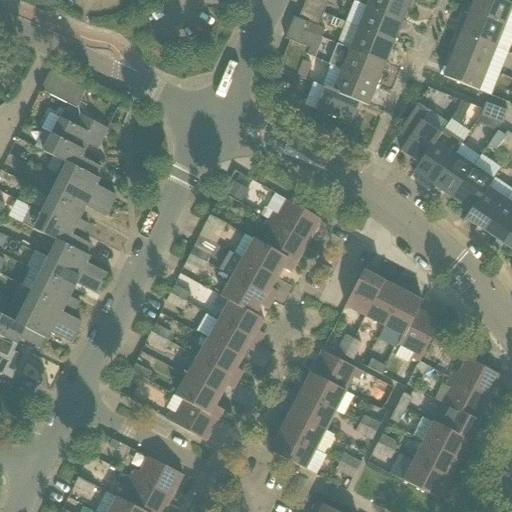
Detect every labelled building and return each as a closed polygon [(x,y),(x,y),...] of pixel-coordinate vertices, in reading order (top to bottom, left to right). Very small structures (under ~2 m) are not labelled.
[(403,21),(411,0),(354,0),(354,1),(368,7),(403,21)] [(474,0),(469,13),(503,27),(511,5),(500,0),(474,0)] [(403,21),(368,7),(359,28),(394,43),(403,21)] [(494,48),(503,27),(469,13),(460,35),(494,48)] [(305,32),(308,23),(298,20),(298,19),(294,17),(294,18),(285,40),(290,42),(309,50),(306,56),(315,60),(323,40),(320,38),(305,32)] [(320,38),(324,29),(308,23),(305,32),(320,38)] [(337,44),(351,49),(386,64),(394,43),(359,28),(345,24),(337,44)] [(494,48),(460,35),(452,56),(486,69),(499,75),(508,54),(494,48)] [(285,54),(303,62),(304,62),(306,56),(309,50),(290,42),(285,54)] [(377,85),(386,64),(351,49),(342,71),(377,85)] [(285,72),(285,73),(297,78),(303,62),(285,54),(279,69),(279,70),(285,72)] [(486,69),(452,56),(444,76),(443,77),(477,91),(486,69)] [(311,64),(304,62),(303,62),(297,78),(300,79),(305,81),(311,64)] [(377,85),(342,71),(330,66),(321,87),(360,102),(360,103),(369,107),(377,85)] [(77,107),(80,102),(86,91),(50,72),(41,90),(77,108),(77,107)] [(285,73),(282,80),(297,86),(300,79),(297,78),(285,73)] [(351,124),(360,103),(360,102),(321,87),(311,83),(303,105),(351,124)] [(86,106),(80,102),(77,107),(84,111),(86,106)] [(476,123),(490,129),(495,121),(503,125),(508,112),(486,103),(483,109),(481,115),(476,123)] [(420,165),(442,134),(422,121),(428,111),(418,104),(397,136),(407,142),(400,152),(419,165),(420,165)] [(469,109),(459,106),(458,109),(452,119),(460,125),(469,109)] [(97,150),(108,129),(81,115),(79,118),(64,111),(52,136),(84,152),(88,145),(97,150)] [(414,173),(433,186),(455,155),(463,143),(445,130),(442,134),(420,165),(419,165),(414,173)] [(489,146),(495,150),(505,136),(499,132),(489,146)] [(505,136),(495,150),(508,158),(511,151),(511,135),(507,132),(505,136)] [(84,152),(52,136),(43,153),(66,164),(96,178),(101,168),(90,163),(89,164),(85,162),(86,162),(81,159),(84,152)] [(455,155),(433,186),(452,199),(474,168),(455,155)] [(111,206),(116,196),(105,191),(104,192),(101,191),(101,190),(96,188),(100,180),(96,178),(66,164),(58,180),(111,206)] [(471,211),(487,189),(492,181),(474,168),(452,199),(470,211),(471,211)] [(95,211),(106,217),(111,206),(58,180),(50,197),(83,213),(87,206),(92,209),(92,208),(96,210),(95,211)] [(248,191),(233,183),(227,194),(242,202),(248,191)] [(485,232),(506,202),(487,189),(471,211),(470,211),(465,219),(485,232)] [(80,220),(83,213),(50,197),(42,213),(75,230),(74,230),(84,235),(89,225),(80,220)] [(312,238),(322,221),(287,201),(279,216),(273,212),(272,213),(271,215),(312,238)] [(511,233),(511,205),(506,202),(485,232),(504,245),(511,233)] [(86,256),(86,255),(91,246),(72,236),(74,230),(75,230),(42,213),(32,208),(24,225),(57,242),(57,241),(86,256)] [(266,236),(302,256),(312,238),(271,215),(272,213),(266,210),(263,216),(269,219),(264,227),(269,230),(266,236)] [(228,225),(210,216),(206,224),(224,233),(228,225)] [(291,274),(302,256),(266,236),(261,244),(253,239),(244,235),(233,254),(242,259),(277,279),(283,269),(291,274)] [(49,258),(101,284),(107,274),(87,264),(90,257),(86,255),(86,256),(57,241),(57,242),(49,258)] [(194,247),(194,248),(190,255),(208,264),(212,256),(194,247)] [(190,255),(186,263),(204,272),(208,264),(190,255)] [(96,294),(101,284),(49,258),(40,274),(73,291),(77,285),(96,294)] [(242,259),(232,278),(273,301),(278,292),(272,289),(277,279),(242,259)] [(367,265),(345,307),(365,317),(383,282),(373,277),(377,270),(367,265)] [(73,291),(40,274),(32,291),(65,307),(65,308),(75,312),(80,303),(79,302),(78,303),(71,299),(70,298),(73,291)] [(268,310),(273,301),(232,278),(220,297),(228,302),(229,301),(256,316),(262,307),(268,310)] [(365,317),(384,327),(406,285),(397,281),(393,287),(383,282),(365,317)] [(406,285),(384,327),(405,337),(418,311),(423,302),(412,296),(415,290),(406,285)] [(192,295),(174,286),(170,294),(188,303),(192,295)] [(24,307),(77,334),(82,323),(71,318),(70,319),(66,318),(67,317),(62,314),(65,308),(65,307),(32,291),(24,307)] [(170,294),(167,302),(184,311),(188,303),(170,294)] [(218,320),(260,344),(265,335),(258,331),(265,321),(256,316),(229,301),(228,302),(218,320)] [(71,344),(77,334),(24,307),(16,323),(16,324),(44,339),(48,341),(53,332),(61,337),(60,338),(71,344)] [(440,322),(418,311),(405,337),(400,345),(402,346),(414,352),(411,358),(420,362),(440,322)] [(0,336),(17,345),(20,337),(22,338),(22,337),(29,341),(29,343),(39,348),(44,339),(16,324),(16,323),(0,314),(0,336)] [(218,320),(207,339),(243,359),(248,349),(255,353),(260,344),(218,320)] [(173,334),(155,325),(151,333),(169,342),(173,334)] [(151,333),(147,340),(165,349),(169,342),(151,333)] [(17,345),(0,336),(0,373),(11,379),(23,356),(13,352),(17,345)] [(345,356),(353,340),(346,336),(337,352),(345,356)] [(207,339),(197,358),(238,381),(243,373),(237,369),(243,359),(207,339)] [(361,344),(353,340),(345,356),(353,360),(361,344)] [(358,380),(363,372),(322,351),(312,372),(347,390),(354,378),(358,380)] [(197,358),(186,376),(221,397),(227,387),(233,390),(238,381),(197,358)] [(502,377),(491,371),(467,359),(459,374),(454,372),(451,377),(491,398),(502,377)] [(371,360),(367,368),(382,376),(386,368),(371,360)] [(153,374),(135,365),(131,373),(149,381),(153,374)] [(408,385),(413,374),(404,369),(399,380),(408,385)] [(295,388),(337,410),(347,390),(312,372),(305,385),(299,381),(295,388)] [(221,397),(186,376),(174,397),(183,401),(180,407),(215,427),(224,411),(216,407),(221,397)] [(491,398),(451,377),(450,378),(446,387),(451,390),(445,401),(480,419),(491,398)] [(132,397),(138,387),(129,382),(124,392),(132,397)] [(327,430),(337,410),(295,388),(289,400),(296,403),(291,412),(327,430)] [(404,394),(399,403),(407,407),(412,398),(404,394)] [(480,419),(445,401),(434,421),(476,443),(480,436),(473,432),(480,419)] [(398,425),(407,407),(399,403),(390,420),(398,425)] [(170,412),(166,420),(206,443),(215,427),(180,407),(175,415),(170,412)] [(326,431),(327,430),(291,412),(285,423),(279,420),(274,429),(316,450),(326,431)] [(360,422),(377,431),(380,425),(363,416),(360,422)] [(434,421),(424,442),(459,461),(464,451),(470,454),(476,443),(434,421)] [(377,431),(360,422),(355,432),(372,441),(377,431)] [(276,441),(270,452),(306,470),(316,450),(274,429),(269,438),(276,441)] [(381,436),(377,444),(394,453),(398,445),(381,436)] [(117,451),(120,444),(113,440),(109,447),(117,451)] [(424,442),(414,462),(455,483),(460,474),(453,471),(459,461),(424,442)] [(394,453),(377,444),(373,451),(390,460),(394,453)] [(339,462),(357,471),(361,463),(343,454),(339,462)] [(148,458),(140,473),(134,470),(130,478),(172,499),(184,476),(148,458)] [(357,471),(339,462),(335,470),(353,479),(357,471)] [(414,462),(403,482),(439,500),(444,489),(451,492),(455,483),(414,462)] [(126,485),(130,478),(117,471),(114,478),(126,485)] [(96,487),(78,478),(74,486),(92,495),(96,487)] [(132,488),(125,502),(144,511),(164,511),(172,499),(130,478),(126,485),(132,488)] [(144,511),(125,502),(117,497),(109,511),(144,511)] [(336,511),(318,502),(312,511),(336,511)]
